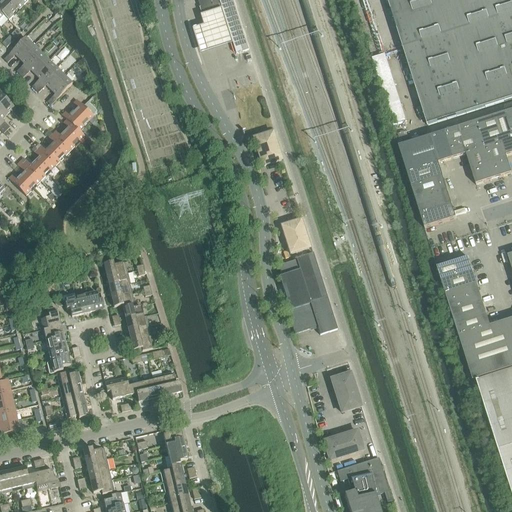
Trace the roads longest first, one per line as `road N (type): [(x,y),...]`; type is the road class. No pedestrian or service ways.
road 1 (tertiary): [(159,0),(176,70),(243,206),(251,302),(272,375)]
road 2 (tertiary): [(292,371),(268,287),(260,205),(194,68),(177,0)]
road 3 (track): [(371,163),(322,0)]
road 4 (tertiary): [(329,511),(292,371)]
road 5 (residential): [(272,375),(154,420)]
road 6 (tertiary): [(277,391),(313,511)]
road 7 (residential): [(0,158),(40,116),(0,65)]
